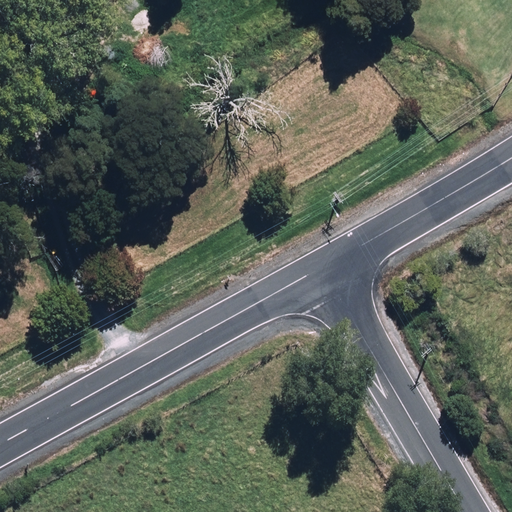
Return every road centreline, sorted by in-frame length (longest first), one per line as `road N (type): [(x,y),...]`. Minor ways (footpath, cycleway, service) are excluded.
road 1 (tertiary): [(324,267),(0,445)]
road 2 (unclassified): [(464,511),(324,267)]
road 3 (tertiary): [(511,159),(324,267)]
